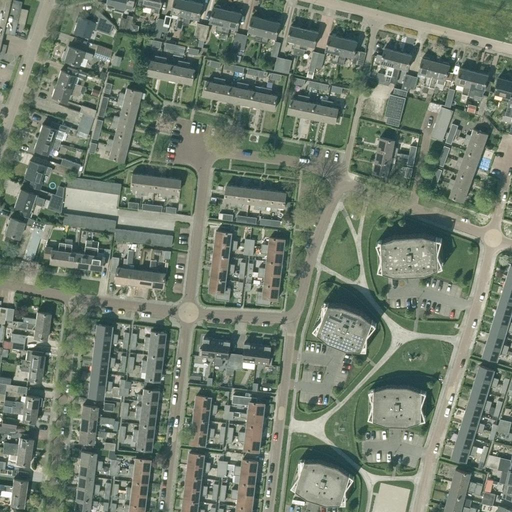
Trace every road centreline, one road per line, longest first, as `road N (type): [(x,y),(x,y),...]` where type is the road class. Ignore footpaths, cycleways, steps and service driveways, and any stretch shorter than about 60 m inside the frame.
road 1 (residential): [(420,511),(493,238)]
road 2 (residential): [(52,511),(76,300)]
road 3 (residential): [(164,511),(188,312)]
road 4 (unclassified): [(511,48),(320,0)]
road 5 (residential): [(270,511),(293,319)]
road 6 (residential): [(341,179),(493,238)]
road 7 (residential): [(188,312),(206,151)]
road 8 (unclassified): [(0,145),(49,0)]
road 9 (residential): [(293,319),(341,179)]
road 10 (residential): [(206,151),(302,163),(341,179)]
